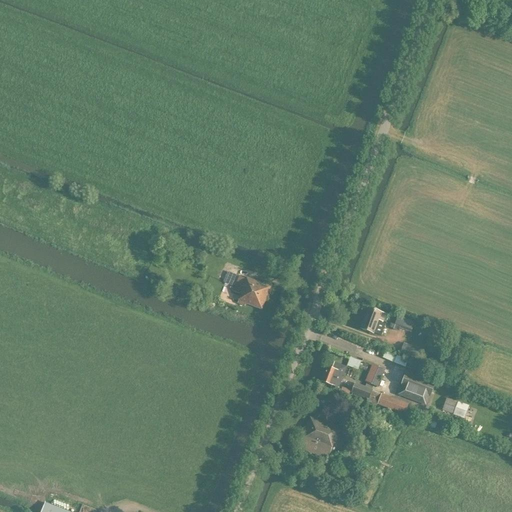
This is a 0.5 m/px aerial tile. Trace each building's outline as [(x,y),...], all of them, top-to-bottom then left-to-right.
[(233,284),(237,273),(228,270),(224,281),(233,284)] [(245,279),(239,276),(233,291),(241,294),(237,303),(245,306),(246,303),(262,309),(271,286),(246,277),(245,279)] [(368,308),(360,329),(373,334),(374,332),(381,335),(386,324),(378,321),(378,320),(383,322),(386,314),(368,308)] [(401,327),(412,331),(416,321),(398,314),(393,328),(400,330),(401,327)] [(404,343),(400,353),(419,360),(419,359),(424,360),(427,353),(422,351),(423,350),(404,343)] [(386,349),(383,357),(406,366),(408,358),(386,349)] [(360,369),(363,360),(350,356),(347,364),(360,369)] [(360,370),(368,373),(371,364),(363,361),(360,370)] [(335,387),(339,388),(347,366),(335,362),(332,368),(327,366),(321,381),(335,387)] [(384,368),(374,364),(366,381),(377,386),(384,368)] [(401,386),(398,394),(425,405),(428,396),(430,397),(435,384),(405,373),(401,386)] [(355,385),(352,393),(368,399),(367,401),(377,405),(377,404),(405,413),(408,404),(371,391),(355,385)] [(446,399),(442,409),(453,413),(457,403),(446,399)] [(457,403),(453,413),(464,417),(468,407),(457,403)] [(334,444),(336,444),(342,429),(310,417),(299,448),(328,459),(334,444)] [(423,424),(425,425),(435,428),(437,423),(436,422),(427,419),(426,419),(425,418),(423,424)] [(350,461),(355,463),(363,440),(351,436),(343,458),(350,461)] [(323,467),(319,478),(328,482),(332,470),(323,467)] [(72,511),(45,502),(41,511),(72,511)]
